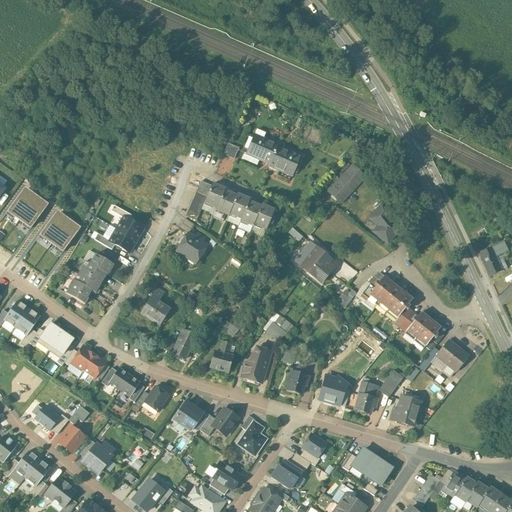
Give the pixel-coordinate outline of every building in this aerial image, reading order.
[(257,130),(254,136),(263,140),(265,134),(257,130)] [(254,136),(246,154),(260,160),(265,162),(269,164),(268,166),(269,166),(277,146),(263,140),(254,136)] [(233,146),(228,144),(223,155),(229,157),(233,146)] [(239,148),(233,146),(229,157),(234,159),(239,148)] [(300,158),(277,148),(278,146),(277,146),(269,166),(273,168),(292,176),(300,158)] [(260,160),(246,154),(244,153),(241,159),(257,166),(260,160)] [(328,191),(341,204),(365,178),(352,166),(328,191)] [(212,186),(201,181),(198,188),(209,192),(212,186)] [(225,191),(212,185),(209,192),(206,199),(204,203),(216,208),(217,208),(224,192),(225,191)] [(209,192),(198,188),(195,194),(206,199),(209,192)] [(19,220),(36,197),(26,190),(22,196),(21,194),(8,212),(19,220)] [(224,192),(217,208),(216,208),(216,210),(228,216),(229,214),(236,197),(224,192)] [(206,199),(195,194),(193,200),(204,204),(204,203),(206,199)] [(249,201),(237,195),(236,197),(229,214),(241,219),(248,203),(249,201)] [(46,204),(36,197),(19,220),(30,229),(43,211),(42,210),(46,204)] [(204,204),(193,200),(191,205),(201,210),(204,204)] [(248,203),(241,219),(240,221),(253,226),(254,224),(261,208),(260,208),(248,203)] [(201,210),(191,205),(188,211),(199,215),(201,210)] [(274,211),(261,205),(260,208),(261,208),(254,224),(266,230),(274,211)] [(132,216),(114,206),(111,212),(123,219),(123,218),(129,221),(132,216)] [(398,230),(386,220),(391,213),(381,206),(371,219),(379,226),(374,233),(387,244),(398,230)] [(199,215),(188,211),(186,217),(196,221),(199,215)] [(51,249),(69,224),(57,216),(39,241),(51,249)] [(129,221),(123,218),(123,219),(116,230),(135,242),(143,230),(129,221)] [(185,219),(179,229),(188,235),(194,225),(185,219)] [(81,232),(69,224),(51,249),(63,258),(81,232)] [(135,242),(116,230),(110,242),(109,242),(115,245),(128,254),(135,242)] [(110,242),(98,234),(94,240),(112,251),(115,245),(109,242),(110,242)] [(206,247),(188,235),(186,238),(183,236),(181,237),(178,242),(178,244),(181,246),(177,252),(188,259),(189,258),(195,262),(200,255),(201,256),(206,247)] [(504,242),(479,254),(490,277),(503,271),(496,257),(508,251),(504,242)] [(328,258),(312,245),(307,251),(311,255),(301,267),(321,283),(331,271),(323,264),(328,258)] [(114,260),(104,254),(101,259),(111,265),(114,260)] [(101,259),(96,255),(90,265),(107,275),(113,266),(111,265),(101,259)] [(90,265),(85,262),(80,272),(101,284),(103,281),(104,281),(107,275),(90,265)] [(101,284),(80,272),(74,281),(91,291),(96,294),(99,289),(98,288),(101,284)] [(374,289),(369,296),(378,303),(393,285),(384,277),(374,289)] [(74,281),(73,281),(73,282),(74,282),(70,290),(68,289),(65,294),(84,305),(90,296),(88,295),(91,291),(74,281)] [(369,285),(362,294),(367,299),(369,296),(374,289),(369,285)] [(393,285),(378,303),(388,311),(403,292),(393,285)] [(163,294),(153,287),(149,294),(152,296),(141,313),(160,326),(169,311),(157,303),(163,294)] [(403,292),(388,311),(398,319),(406,308),(412,300),(403,292)] [(348,294),(340,305),(344,309),(353,298),(348,294)] [(28,309),(17,301),(8,314),(3,321),(4,322),(15,329),(28,309)] [(406,308),(398,319),(394,324),(399,328),(412,312),(406,308)] [(40,317),(28,309),(15,329),(26,337),(31,330),(40,317)] [(412,312),(399,328),(405,333),(406,331),(417,317),(412,312)] [(417,317),(406,331),(416,339),(431,320),(421,313),(417,317)] [(236,317),(223,331),(231,338),(244,325),(236,317)] [(431,320),(416,339),(426,347),(441,328),(431,320)] [(287,322),(281,330),(286,334),(292,326),(287,322)] [(281,330),(273,323),(266,333),(274,339),(280,332),(284,336),(286,334),(281,330)] [(62,332),(50,324),(38,342),(49,350),(62,332)] [(31,330),(26,337),(20,345),(26,348),(36,334),(31,330)] [(183,331),(172,354),(185,360),(196,337),(183,331)] [(73,340),(62,332),(49,350),(61,358),(73,340)] [(280,332),(274,339),(279,343),(284,336),(280,332)] [(439,332),(432,341),(437,345),(444,336),(439,332)] [(169,340),(165,350),(170,353),(175,342),(169,340)] [(469,357),(449,341),(439,353),(435,357),(436,357),(431,363),(450,377),(454,372),(455,373),(469,357)] [(231,345),(221,342),(218,353),(228,356),(231,345)] [(78,354),(71,364),(82,372),(94,355),(83,347),(78,354)] [(255,356),(252,356),(249,365),(245,364),(241,378),(261,384),(270,353),(257,349),(255,356)] [(433,349),(425,359),(431,363),(436,357),(435,357),(439,353),(433,349)] [(73,350),(64,364),(69,367),(71,364),(78,354),(73,350)] [(218,353),(214,352),(210,368),(227,373),(232,357),(228,356),(218,353)] [(294,356),(286,354),(284,362),(292,365),(294,356)] [(94,355),(82,372),(94,380),(106,363),(94,355)] [(414,368),(407,378),(411,381),(418,371),(414,368)] [(111,369),(101,384),(106,387),(109,384),(108,384),(116,372),(111,369)] [(129,376),(118,369),(116,372),(108,384),(109,384),(119,391),(129,376)] [(392,372),(379,390),(389,397),(402,380),(392,372)] [(306,377),(291,373),(286,390),(301,395),(306,377)] [(140,384),(129,376),(119,391),(129,398),(130,399),(139,385),(140,384)] [(335,379),(326,377),(319,400),(339,406),(344,389),(347,386),(342,381),(343,381),(337,376),(335,379)] [(441,398),(446,393),(433,381),(428,387),(441,398)] [(367,385),(362,383),(355,410),(370,414),(377,388),(367,385)] [(139,385),(130,399),(129,398),(128,399),(134,403),(144,388),(139,385)] [(168,397),(155,387),(149,396),(143,403),(157,413),(168,397)] [(144,392),(134,407),(138,410),(143,403),(149,396),(144,392)] [(420,404),(401,399),(394,421),(413,427),(420,404)] [(185,402),(173,420),(190,432),(202,416),(195,411),(196,409),(185,402)] [(60,419),(44,407),(42,410),(37,406),(31,413),(36,417),(34,420),(38,423),(38,424),(43,428),(44,427),(49,432),(60,419)] [(79,407),(68,421),(74,425),(78,420),(82,423),(89,414),(79,407)] [(237,419),(224,410),(216,421),(212,427),(214,429),(225,436),(237,419)] [(210,416),(199,431),(208,437),(214,429),(212,427),(216,421),(210,416)] [(248,417),(240,428),(246,432),(253,422),(253,423),(255,421),(248,417)] [(246,432),(239,443),(239,447),(245,450),(248,449),(249,449),(256,454),(266,440),(259,435),(263,429),(253,423),(253,422),(246,432)] [(84,438),(71,427),(58,443),(71,454),(79,444),(81,444),(84,439),(84,438)] [(326,445),(311,435),(302,449),(317,459),(326,445)] [(3,436),(0,440),(0,460),(3,463),(16,447),(12,443),(12,442),(8,439),(8,440),(3,436)] [(80,463),(97,476),(113,457),(111,455),(114,451),(104,443),(101,447),(96,443),(94,446),(90,442),(80,454),(84,458),(80,463)] [(375,457),(360,447),(348,465),(363,475),(375,457)] [(19,464),(13,470),(14,471),(24,479),(39,460),(28,451),(19,464)] [(291,460),(308,467),(311,461),(294,454),(291,460)] [(390,467),(375,457),(363,475),(378,485),(390,467)] [(138,469),(142,464),(136,459),(132,465),(138,469)] [(14,460),(3,474),(8,478),(14,471),(13,470),(19,464),(14,460)] [(39,460),(24,479),(35,487),(35,488),(41,481),(50,469),(39,460)] [(282,461),(270,478),(290,491),(301,473),(282,461)] [(230,492),(240,476),(220,463),(210,478),(230,492)] [(445,485),(441,490),(453,498),(455,495),(454,495),(464,481),(453,474),(445,485)] [(440,482),(430,475),(426,481),(436,487),(440,482)] [(476,486),(465,479),(464,481),(454,495),(455,495),(466,503),(467,500),(476,486)] [(57,480),(46,494),(63,507),(64,508),(71,499),(75,494),(68,489),(69,487),(65,484),(64,485),(57,480)] [(41,481),(35,488),(35,487),(29,495),(34,499),(45,485),(41,481)] [(148,481),(132,501),(145,511),(146,511),(163,492),(148,481)] [(436,487),(426,481),(423,486),(433,492),(433,491),(436,487)] [(436,487),(433,491),(438,495),(441,490),(445,485),(440,482),(436,487)] [(476,486),(467,500),(478,508),(480,506),(480,505),(489,491),(478,484),(476,486)] [(356,494),(341,485),(338,490),(345,495),(346,495),(353,499),(356,494)] [(433,492),(423,486),(420,491),(429,497),(433,492)] [(222,495),(210,487),(207,491),(219,500),(222,495)] [(207,491),(201,488),(191,503),(205,511),(217,511),(224,503),(219,500),(207,491)] [(271,493),(266,490),(264,488),(256,500),(273,511),(281,500),(271,493)] [(289,498),(274,488),(271,493),(281,500),(281,499),(286,503),(289,498)] [(489,491),(480,505),(480,506),(489,511),(491,511),(502,497),(491,489),(489,491)] [(429,497),(420,491),(416,495),(426,502),(429,497)] [(353,499),(346,495),(345,495),(339,505),(350,511),(362,511),(366,508),(353,499)] [(426,502),(416,495),(413,501),(422,507),(426,502)] [(511,503),(502,497),(491,511),(507,511),(511,505),(511,503)] [(71,499),(64,508),(63,507),(59,511),(70,511),(77,504),(71,499)] [(272,511),(273,511),(256,500),(248,511),(249,511),(272,511)] [(102,511),(88,501),(79,511),(102,511)] [(193,511),(179,502),(174,509),(179,511),(193,511)]
